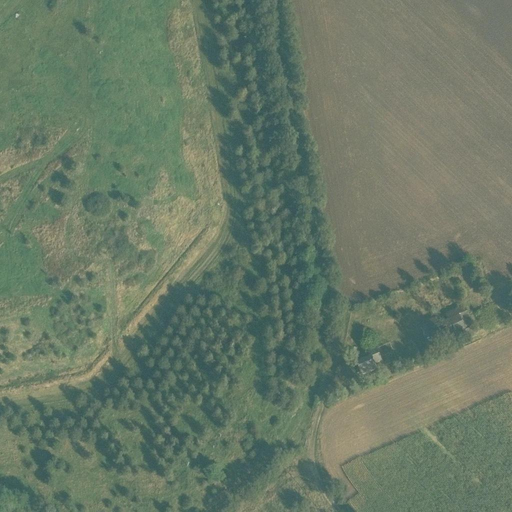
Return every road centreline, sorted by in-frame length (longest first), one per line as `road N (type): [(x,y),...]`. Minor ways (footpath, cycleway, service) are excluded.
road 1 (track): [(200,0),(230,212),(213,252),(101,382),(0,409)]
road 2 (track): [(325,373),(310,477),(338,511)]
